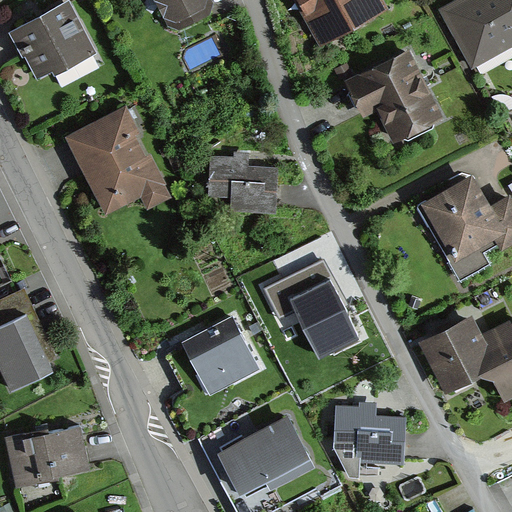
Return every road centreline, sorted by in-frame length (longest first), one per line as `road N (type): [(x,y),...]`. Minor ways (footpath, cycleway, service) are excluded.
road 1 (residential): [(254,0),(293,129),(491,511)]
road 2 (residential): [(179,511),(0,135)]
